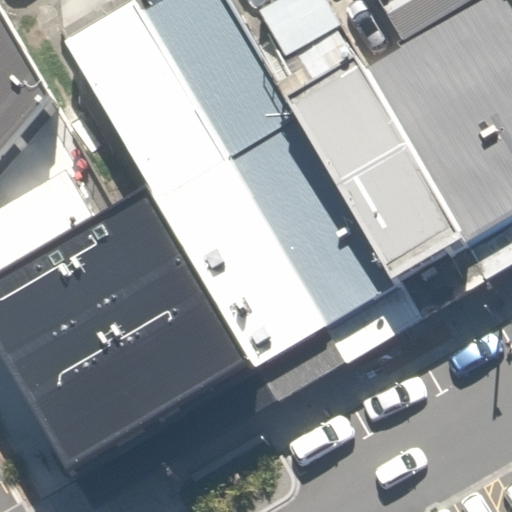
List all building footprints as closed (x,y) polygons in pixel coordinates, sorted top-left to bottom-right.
[(0,0),(0,178),(60,107),(0,3),(2,0),(0,0)] [(148,0),(145,8),(336,339),(366,321),(168,0),(148,0)] [(168,0),(366,321),(492,257),(335,0),(168,0)] [(511,0),(335,0),(492,257),(511,247),(511,0)] [(164,204),(269,380),(336,339),(145,8),(71,51),(164,204)] [(164,204),(0,297),(0,350),(82,488),(269,380),(164,204)]
